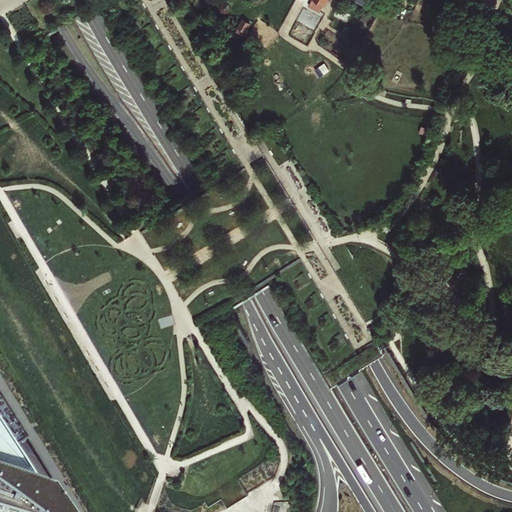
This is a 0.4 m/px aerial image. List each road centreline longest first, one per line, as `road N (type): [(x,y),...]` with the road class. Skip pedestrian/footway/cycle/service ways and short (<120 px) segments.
road 1 (trunk): [(511,496),(453,466),(412,423),(154,0)]
road 2 (trunk): [(80,0),(393,511)]
road 3 (trunk): [(423,511),(111,0)]
